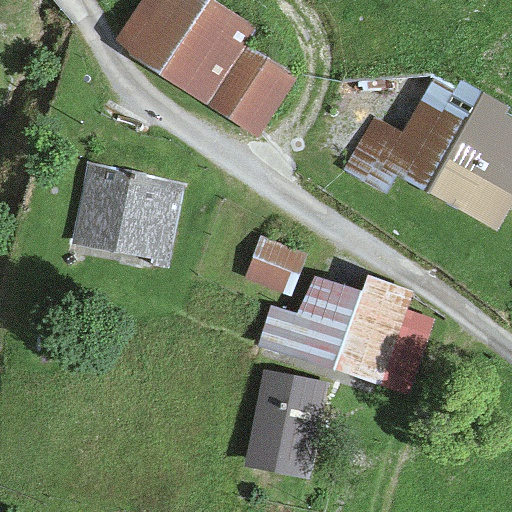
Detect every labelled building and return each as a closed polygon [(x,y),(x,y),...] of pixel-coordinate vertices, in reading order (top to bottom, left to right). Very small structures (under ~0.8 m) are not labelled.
[(136,41),(133,44),(164,63),(205,1),(203,0),(142,0),(120,30),(136,41)] [(205,1),(164,63),(212,93),(247,41),(253,32),(205,1)] [(259,123),(293,70),(247,41),(212,93),(259,123)] [(507,184),(511,187),(511,117),(439,77),(406,137),(377,121),(349,166),(380,183),(392,161),(491,213),(507,184)] [(76,232),(169,249),(179,196),(87,177),(76,232)] [(296,252),(263,240),(257,257),(290,270),(296,252)] [(251,274),(284,287),(290,270),(257,257),(251,274)] [(274,308),(265,336),(405,382),(425,322),(397,311),(404,292),(370,278),(360,299),(320,286),(308,317),(274,308)] [(252,454),(300,466),(325,384),(277,370),(252,454)]
